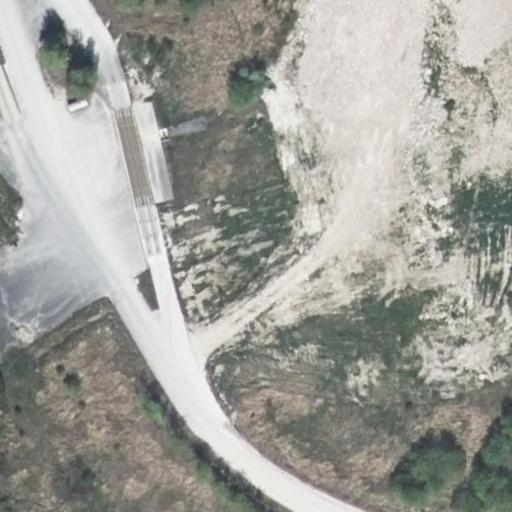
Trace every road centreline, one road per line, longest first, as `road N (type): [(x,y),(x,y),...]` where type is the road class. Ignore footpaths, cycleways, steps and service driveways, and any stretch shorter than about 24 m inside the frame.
road 1 (track): [(330,511),(238,459),(191,402),(154,256)]
road 2 (track): [(191,402),(114,280)]
